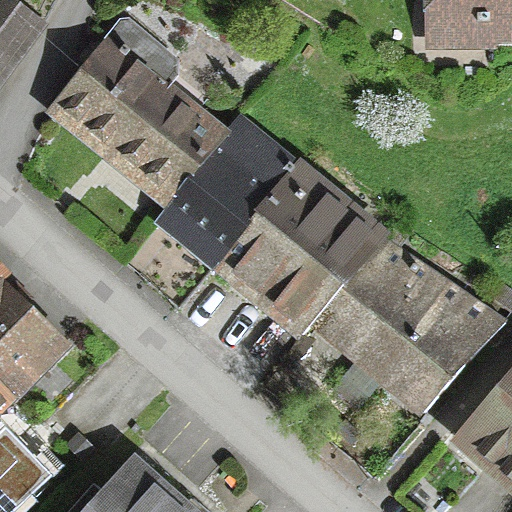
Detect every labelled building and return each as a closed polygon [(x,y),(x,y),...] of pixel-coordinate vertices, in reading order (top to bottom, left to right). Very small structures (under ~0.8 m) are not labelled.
[(511,0),(436,0),(436,45),(511,46),(511,0)] [(0,81),(38,30),(0,2),(0,81)] [(188,64),(128,16),(55,106),(129,166),(174,202),(156,224),(191,252),(254,303),(302,342),(315,325),(372,370),(430,417),(501,329),(241,120),(227,137),(168,89),(188,64)] [(6,285),(0,278),(0,406),(64,342),(6,285)] [(511,383),(455,450),(511,499),(511,383)] [(80,440),(70,450),(81,462),(91,452),(80,440)] [(201,511),(142,461),(97,511),(201,511)]
